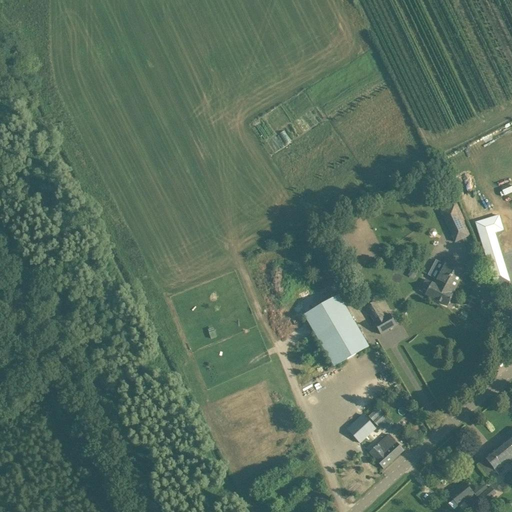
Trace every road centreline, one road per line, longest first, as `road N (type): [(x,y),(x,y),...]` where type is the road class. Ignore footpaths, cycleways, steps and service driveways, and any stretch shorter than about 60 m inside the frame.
road 1 (track): [(142,511),(60,341),(0,246)]
road 2 (tertiary): [(354,511),(511,371)]
